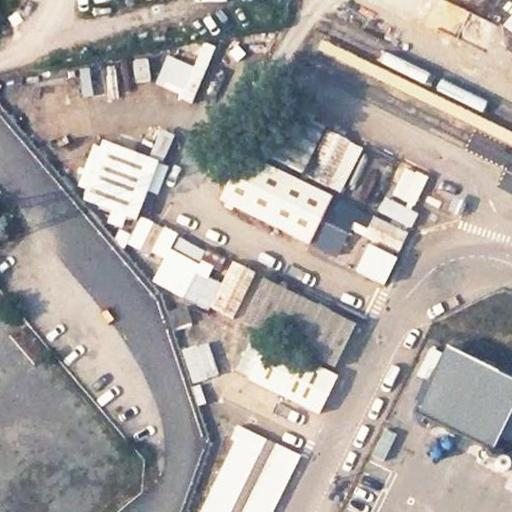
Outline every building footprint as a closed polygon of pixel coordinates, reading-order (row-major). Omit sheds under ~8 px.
[(511,31),(511,11),(502,24),(511,31)] [(199,40),(190,64),(163,53),(151,84),(191,99),(211,45),(199,40)] [(341,189),(359,144),(319,128),(320,124),(281,109),(262,157),(341,189)] [(95,137),(73,197),(132,218),(153,158),(95,137)] [(231,151),(210,200),(346,260),(343,267),(381,283),(405,227),(231,151)] [(145,221),(132,248),(148,256),(162,229),(145,221)] [(177,234),(151,281),(193,304),(219,257),(177,234)] [(228,259),(205,304),(230,317),(253,272),(228,259)] [(334,370),(331,369),(353,319),(254,277),(235,321),(250,328),(230,375),(316,412),(334,370)] [(189,383),(216,373),(205,340),(177,350),(189,383)] [(511,376),(432,344),(404,411),(486,445),(511,381),(511,376)]
